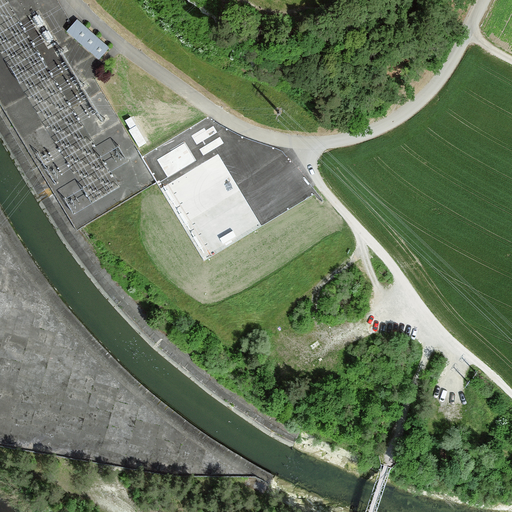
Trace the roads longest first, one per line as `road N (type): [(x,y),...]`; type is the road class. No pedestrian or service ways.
road 1 (track): [(511,393),(444,332),(318,182)]
road 2 (residential): [(75,4),(112,40),(241,125),(309,152)]
road 3 (residential): [(309,152),(374,133),(424,97),(485,0)]
road 4 (track): [(444,332),(424,359),(386,465)]
